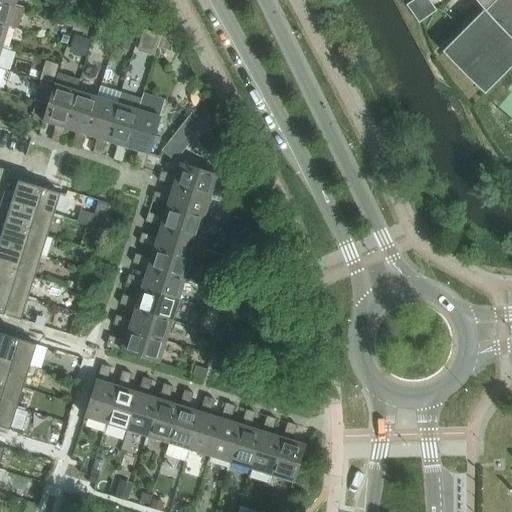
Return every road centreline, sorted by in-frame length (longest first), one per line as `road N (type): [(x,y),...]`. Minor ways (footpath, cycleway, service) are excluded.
road 1 (tertiary): [(215,0),(346,242),(370,309)]
road 2 (tertiary): [(407,289),(264,0)]
road 3 (tertiary): [(389,393),(371,511)]
